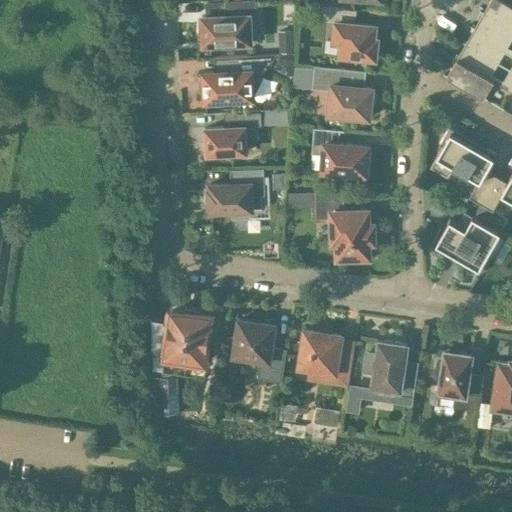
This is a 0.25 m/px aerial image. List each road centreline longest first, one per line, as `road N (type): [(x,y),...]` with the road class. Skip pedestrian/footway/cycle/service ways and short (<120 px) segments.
road 1 (residential): [(411,293),(167,256),(151,0)]
road 2 (residential): [(0,446),(478,511)]
road 3 (residential): [(411,293),(419,78)]
